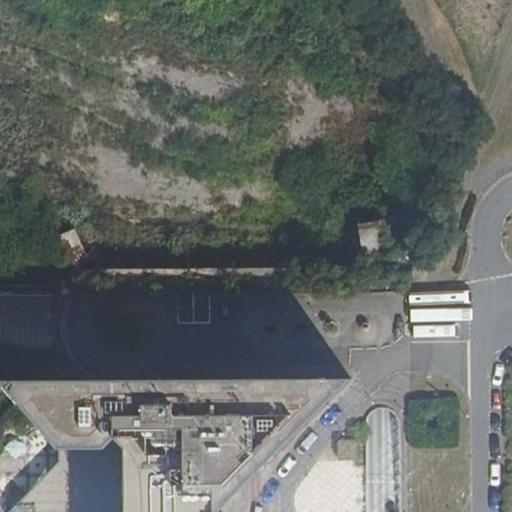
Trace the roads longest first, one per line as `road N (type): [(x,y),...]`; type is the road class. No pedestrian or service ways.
road 1 (unclassified): [(485,308),(480,511)]
road 2 (unclassified): [(511,190),(483,231),(485,308)]
